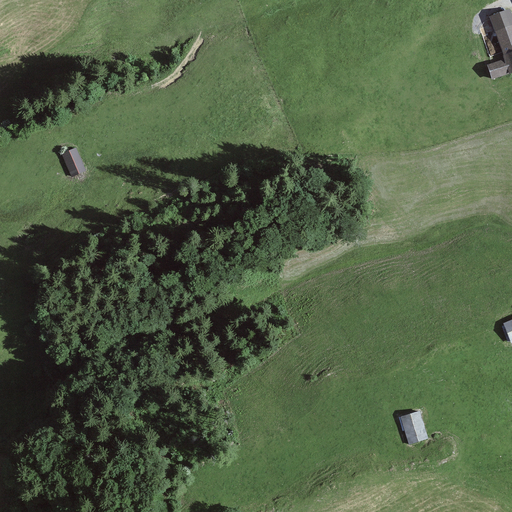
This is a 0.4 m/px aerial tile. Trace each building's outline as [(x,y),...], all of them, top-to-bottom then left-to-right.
[(511,24),(494,31),(503,56),(511,52),(511,24)] [(511,73),(511,52),(503,56),(504,60),(509,75),(511,73)] [(492,80),(509,75),(504,60),(487,65),(492,80)] [(76,148),(62,154),(72,177),(86,171),(76,148)] [(511,320),(501,325),(508,345),(511,343),(511,320)] [(418,412),(398,418),(407,447),(426,440),(418,412)]
